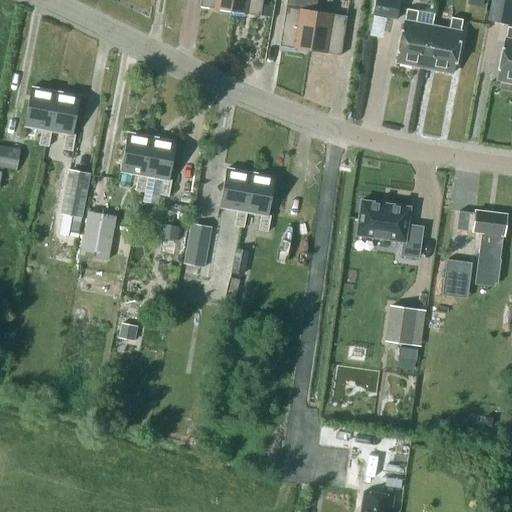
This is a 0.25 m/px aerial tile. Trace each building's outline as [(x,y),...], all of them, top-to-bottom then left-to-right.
[(200,0),(200,6),(229,11),(231,0),(200,0)] [(231,0),(229,11),(230,11),(260,16),(262,0),(231,0)] [(375,0),(373,15),(397,19),(400,0),(375,0)] [(508,0),(491,0),(488,20),(504,23),(508,0)] [(279,46),(310,51),(316,11),(286,6),(279,46)] [(415,23),(417,12),(406,9),(396,63),(424,68),(432,27),(415,23)] [(346,16),(316,11),(310,51),(340,56),(346,16)] [(452,74),(462,20),(451,18),(448,30),(432,27),(424,68),(452,74)] [(511,27),(507,27),(497,81),(511,83),(511,27)] [(49,147),(51,131),(48,130),(55,92),(31,88),(24,126),(42,129),(39,145),(49,147)] [(48,130),(51,131),(66,133),(63,149),(72,151),(75,135),(73,134),(80,97),(55,92),(48,130)] [(145,192),(148,177),(144,176),(151,137),(127,133),(120,172),(138,175),(135,190),(145,192)] [(144,176),(148,177),(162,179),(159,195),(168,196),(171,180),(169,180),(176,142),(151,137),(144,176)] [(0,146),(0,166),(16,170),(20,150),(0,146)] [(244,228),(246,212),(243,211),(250,173),(226,169),(219,207),(237,210),(234,226),(244,228)] [(243,211),(246,212),(261,214),(258,230),(267,232),(270,216),(268,215),(275,177),(250,173),(243,211)] [(62,233),(79,236),(88,194),(71,191),(62,233)] [(402,252),(417,255),(420,227),(407,225),(409,206),(361,198),(356,233),(403,241),(402,252)] [(458,211),(456,230),(482,233),(475,280),(495,283),(498,283),(501,260),(500,260),(503,236),(504,236),(506,214),(475,210),(475,213),(458,211)] [(116,218),(89,214),(86,213),(79,255),(109,260),(116,218)] [(156,252),(174,255),(179,226),(162,223),(156,252)] [(211,227),(190,223),(183,263),(204,267),(211,227)] [(249,252),(238,250),(233,273),(244,275),(249,252)] [(444,279),(468,282),(471,264),(446,261),(444,279)] [(410,345),(415,310),(390,307),(385,341),(410,345)] [(400,349),(399,361),(416,363),(417,351),(400,349)] [(363,491),(359,511),(390,511),(393,495),(363,491)]
